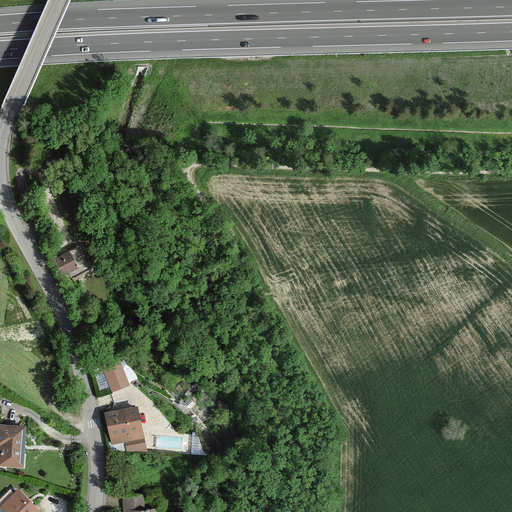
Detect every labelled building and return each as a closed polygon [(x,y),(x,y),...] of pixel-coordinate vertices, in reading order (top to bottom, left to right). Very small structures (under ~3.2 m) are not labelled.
[(65,272),(69,270),(78,263),(71,250),(57,259),(61,265),(64,271),(65,272)] [(0,366),(4,366),(27,366),(27,322),(4,322),(4,324),(0,324),(0,366)] [(105,366),(113,389),(128,384),(120,361),(105,366)] [(124,409),(130,433),(142,431),(137,406),(124,409)] [(110,421),(111,427),(113,435),(114,435),(116,443),(131,439),(130,433),(124,409),(117,410),(108,412),(110,421)] [(1,463),(22,464),(23,447),(24,427),(0,425),(0,443),(2,444),(1,463)] [(131,439),(116,443),(117,449),(146,450),(142,431),(130,433),(131,439)] [(10,489),(2,497),(8,502),(16,495),(10,489)] [(3,507),(7,511),(40,511),(38,510),(33,505),(32,506),(18,492),(16,495),(8,502),(3,507)] [(154,511),(155,509),(143,510),(141,496),(124,498),(124,505),(125,511),(154,511)]
